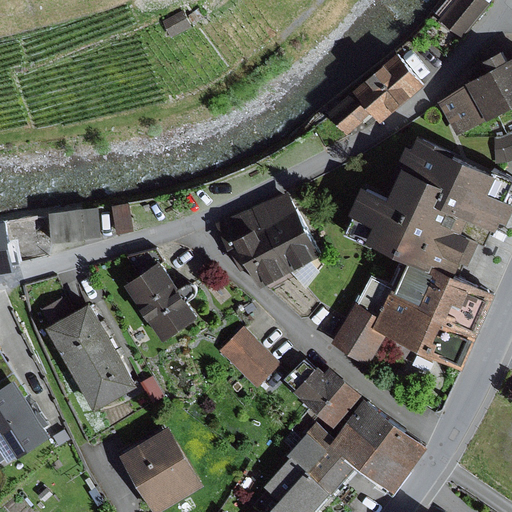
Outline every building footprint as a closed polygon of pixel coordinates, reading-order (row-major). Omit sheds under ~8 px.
[(455,0),(441,17),(465,37),(495,1),(494,0),(455,0)] [(185,10),(164,21),(172,36),(193,25),(185,10)] [(511,54),(507,45),(466,66),(473,79),(492,115),(511,104),(511,54)] [(403,49),(357,87),(374,107),(384,119),(430,81),(403,49)] [(492,115),(473,79),(438,97),(457,133),(492,115)] [(374,107),(357,87),(330,110),(349,132),(365,119),(363,117),(374,107)] [(511,133),(495,140),(504,163),(511,160),(511,133)] [(398,199),(372,187),(354,228),(415,255),(469,278),(484,244),(487,246),(497,223),(501,225),(506,214),(511,216),(511,196),(508,195),(511,186),(511,172),(426,135),(398,199)] [(293,186),(250,207),(264,235),(272,232),(291,270),(312,259),(326,252),(293,186)] [(130,202),(115,205),(118,232),(134,230),(130,202)] [(102,207),(51,212),(54,240),(105,235),(102,207)] [(264,235),(250,207),(218,221),(230,247),(241,242),(262,283),(291,270),(272,232),(264,235)] [(0,225),(0,274),(31,270),(24,222),(0,225)] [(401,286),(375,273),(338,341),(373,362),(392,330),(425,344),(439,351),(467,363),(497,288),(469,278),(415,255),(401,286)] [(163,258),(128,283),(165,338),(203,315),(191,299),(197,294),(199,292),(200,289),(200,286),(198,283),(195,282),(192,281),(188,282),(182,286),(163,258)] [(312,259),(291,270),(308,287),(321,271),(312,259)] [(63,296),(43,308),(75,366),(117,342),(94,300),(72,312),(63,296)] [(285,362),(245,325),(223,349),(263,386),(285,362)] [(117,342),(75,366),(98,406),(141,382),(117,342)] [(425,344),(420,356),(434,362),(439,351),(425,344)] [(0,347),(0,346),(0,388),(19,377),(0,347)] [(300,386),(319,366),(307,355),(288,375),(300,386)] [(327,369),(321,364),(319,366),(300,386),(299,389),(337,422),(365,391),(333,363),(327,369)] [(0,388),(0,433),(3,438),(14,455),(22,450),(24,453),(54,434),(19,377),(0,388)] [(369,395),(352,418),(416,466),(432,443),(369,395)] [(416,466),(352,418),(338,436),(336,439),(362,458),(400,487),(416,466)] [(336,439),(338,436),(319,421),(291,452),(294,455),(268,483),(284,496),(270,511),(314,511),(362,458),(336,439)] [(173,423),(124,452),(159,511),(208,483),(173,423)] [(67,429),(55,436),(60,444),(72,437),(67,429)]
